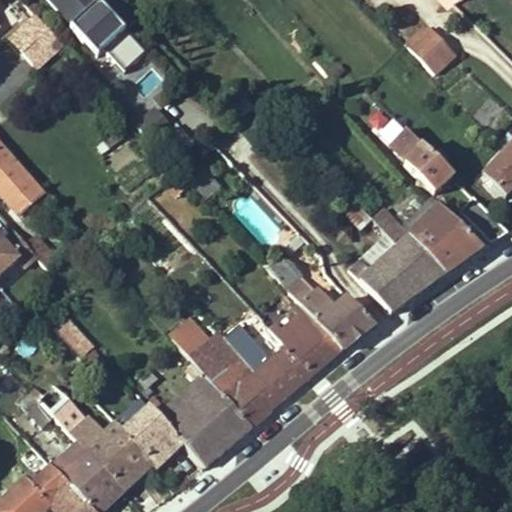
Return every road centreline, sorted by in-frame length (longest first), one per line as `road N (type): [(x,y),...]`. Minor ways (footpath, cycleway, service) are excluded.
road 1 (residential): [(195,511),(511,261)]
road 2 (unknown): [(511,96),(407,0)]
